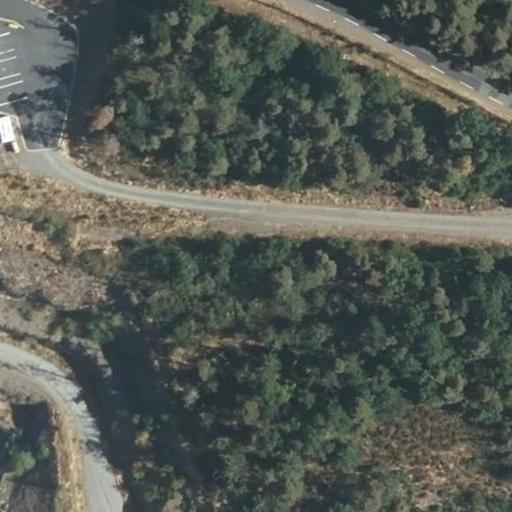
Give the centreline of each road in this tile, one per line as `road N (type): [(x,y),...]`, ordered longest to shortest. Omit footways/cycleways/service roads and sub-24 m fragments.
road 1 (track): [(50,153),(74,185),(213,221),(511,226)]
road 2 (residential): [(511,90),(318,0)]
